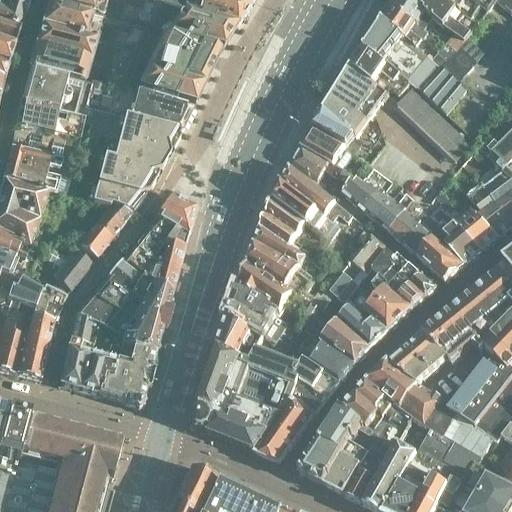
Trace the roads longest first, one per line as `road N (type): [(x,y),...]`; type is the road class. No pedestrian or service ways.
road 1 (tertiary): [(221,216),(339,0)]
road 2 (residential): [(274,0),(191,150),(221,216)]
road 3 (tertiary): [(161,436),(221,216)]
road 4 (residential): [(0,394),(161,436)]
road 5 (residential): [(43,0),(0,143)]
